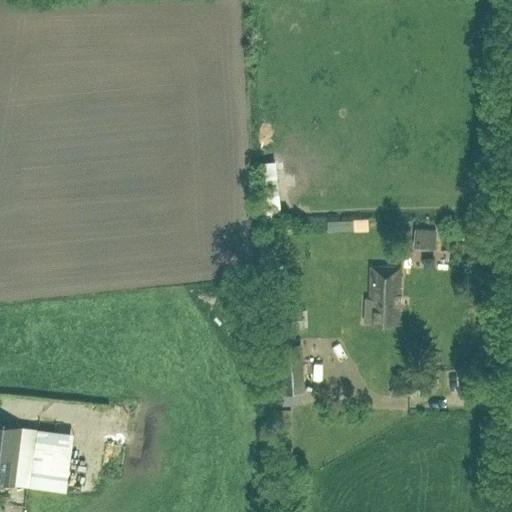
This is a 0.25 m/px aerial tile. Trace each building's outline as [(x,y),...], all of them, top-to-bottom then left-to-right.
[(263,190),(281,190),(281,168),(263,168),(263,190)] [(442,252),(442,233),(421,232),(421,252),(442,252)] [(365,320),(398,321),(401,264),(372,263),(370,296),(366,296),(365,320)] [(279,308),(281,329),(303,327),(302,306),(279,308)] [(301,343),(272,344),(275,392),(304,391),(301,343)] [(0,480),(15,482),(22,425),(0,422),(0,480)]
